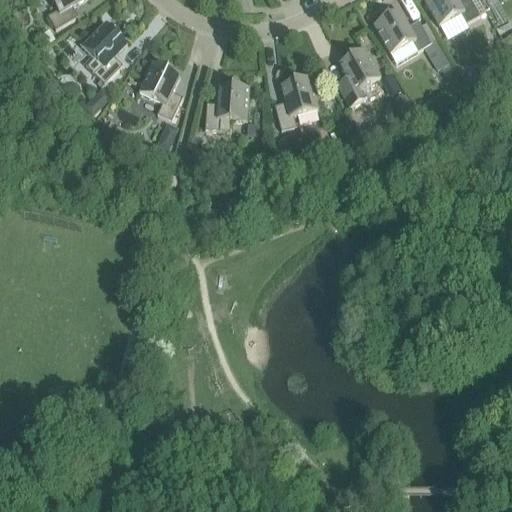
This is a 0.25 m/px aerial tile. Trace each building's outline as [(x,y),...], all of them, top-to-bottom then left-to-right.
[(87,0),(49,0),(59,15),(49,21),(56,33),(75,22),(70,12),(88,1),(87,0)] [(424,0),(423,1),(440,30),(463,17),(468,26),(481,19),(469,0),(468,0),(459,5),(456,0),(424,0)] [(374,29),(391,58),(397,68),(425,51),(432,47),(421,28),(411,33),(400,15),(389,21),(374,29)] [(511,35),(506,26),(497,31),(503,42),(511,36),(511,35)] [(107,27),(83,51),(94,62),(87,70),(105,88),(121,72),(112,64),(128,48),(119,39),(107,27)] [(50,34),(42,38),(48,48),(55,43),(50,34)] [(432,47),(425,51),(438,74),(442,72),(446,79),(454,75),(436,45),(432,47)] [(363,105),(358,96),(381,82),(364,53),(339,68),(350,87),(340,93),(351,113),(363,105)] [(497,64),(481,67),(483,82),(499,80),(497,64)] [(154,67),(140,97),(164,108),(159,118),(172,125),(182,104),(171,99),(181,80),(154,67)] [(276,113),(282,135),(296,131),(293,121),(319,114),(310,82),(294,86),(282,89),(287,110),(276,113)] [(205,133),(231,135),(232,124),(247,125),(250,92),(233,91),(220,90),(218,112),(207,111),(205,133)] [(103,93),(85,111),(93,119),(111,101),(103,93)] [(405,99),(393,106),(402,121),(414,114),(405,99)] [(168,129),(158,149),(168,154),(178,133),(168,129)] [(193,141),(190,156),(198,158),(202,143),(193,141)] [(292,153),(276,153),(276,168),(292,168),(292,153)]
